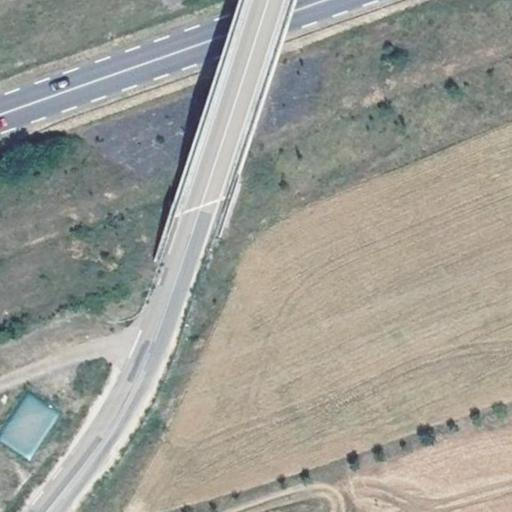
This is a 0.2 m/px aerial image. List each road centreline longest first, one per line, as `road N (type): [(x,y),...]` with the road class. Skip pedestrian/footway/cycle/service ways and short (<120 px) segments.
road 1 (tertiary): [(263,0),(153,342),(122,411),(47,511)]
road 2 (primary): [(301,0),(0,107)]
